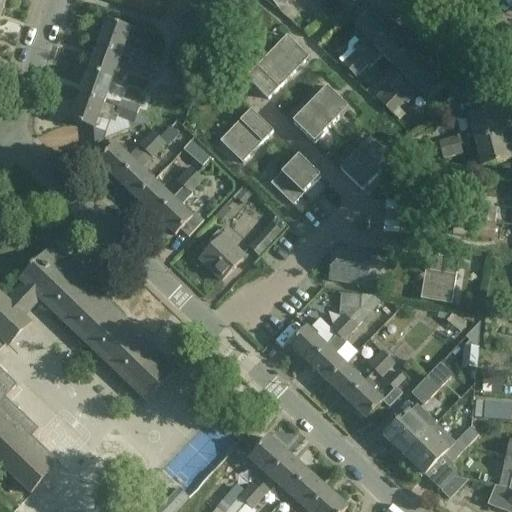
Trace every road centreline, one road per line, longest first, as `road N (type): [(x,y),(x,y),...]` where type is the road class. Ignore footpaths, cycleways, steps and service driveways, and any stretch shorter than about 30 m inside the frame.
road 1 (residential): [(404,511),(4,133)]
road 2 (unknown): [(221,339),(355,190),(347,169),(233,69)]
road 3 (residential): [(4,133),(56,0)]
